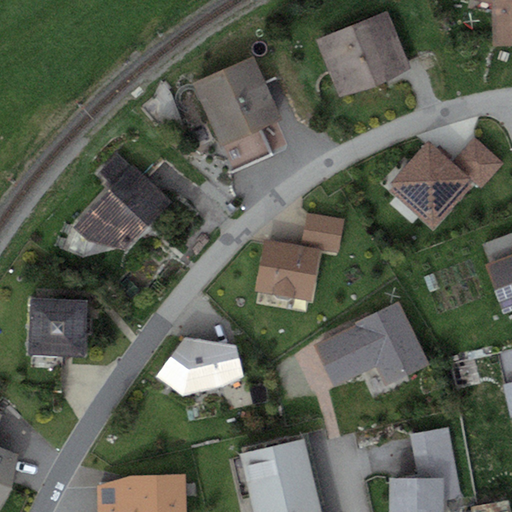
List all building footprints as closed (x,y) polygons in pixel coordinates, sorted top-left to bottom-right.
[(493,45),(511,44),(511,0),(477,0),(492,4),(493,45)] [(388,10),(316,39),(339,96),(410,68),(388,10)] [(254,55),(193,83),(221,145),(282,118),(254,55)] [(244,164),(268,153),(260,135),(236,146),(244,164)] [(429,139),(387,186),(434,228),(475,182),(482,188),(505,162),(476,136),(453,161),(429,139)] [(112,187),(72,227),(86,241),(125,249),(171,202),(133,164),(131,165),(117,152),(97,172),(112,187)] [(302,244),(264,238),(256,291),(313,300),(321,249),(339,252),(344,219),(307,213),(302,244)] [(488,263),(485,264),(503,314),(511,310),(511,232),(481,244),(488,263)] [(87,300),(30,298),(28,354),(85,356),(87,300)] [(354,322),(355,324),(376,366),(385,385),(430,363),(399,300),(354,322)] [(335,386),(376,366),(355,324),(314,344),(335,386)] [(236,345),(185,336),(156,377),(183,396),(245,376),(236,345)] [(511,381),(503,383),(511,416),(511,381)] [(0,506),(12,487),(19,454),(0,446),(0,420),(2,415),(0,414),(0,506)] [(410,434),(418,477),(444,477),(444,500),(461,497),(448,427),(410,434)] [(254,511),(322,511),(305,438),(241,453),(254,511)] [(185,511),(185,474),(131,475),(131,511),(185,511)] [(97,511),(131,511),(131,475),(96,484),(97,511)] [(389,511),(417,511),(418,477),(413,477),(390,477),(389,511)] [(444,477),(418,477),(417,511),(443,511),(444,507),(444,500),(444,477)] [(510,511),(509,500),(472,507),(473,511),(510,511)]
